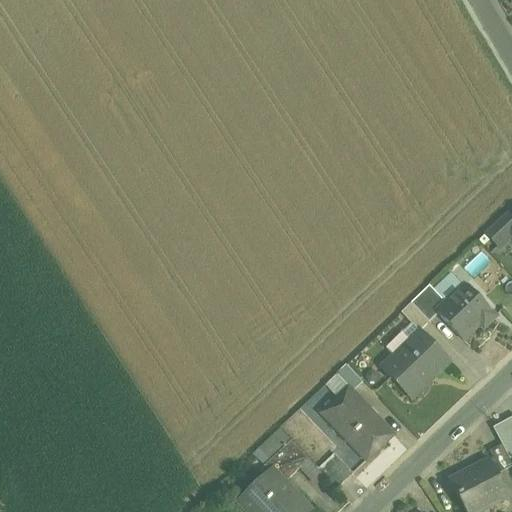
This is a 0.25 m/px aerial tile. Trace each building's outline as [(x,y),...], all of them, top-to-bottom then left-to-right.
[(511,220),(506,214),(486,233),(500,248),(511,236),(511,220)] [(496,318),(466,286),(450,301),(437,313),(439,315),(462,340),(479,323),(484,329),(496,318)] [(430,287),(412,304),(430,323),(439,315),(437,313),(450,301),(446,297),(443,300),(430,287)] [(412,304),(402,314),(419,333),(420,333),(421,332),(430,323),(412,304)] [(450,362),(421,332),(420,333),(423,336),(398,359),(395,357),(382,370),(408,397),(430,376),(433,378),(450,362)] [(346,366),(336,376),(346,387),(352,392),(361,382),(346,366)] [(352,392),(346,387),(323,410),(349,436),(343,441),(365,464),(394,435),(352,392)] [(511,452),(511,421),(500,427),(511,452)] [(290,441),(264,467),(268,472),(271,469),(286,483),(309,461),(290,441)] [(511,463),(502,445),(490,452),(493,459),(490,461),(498,475),(511,467),(511,463)] [(352,473),(334,454),(317,470),(336,489),(352,473)] [(490,461),(450,482),(465,511),(483,511),(509,499),(498,475),(490,461)] [(286,483),(271,469),(268,472),(238,504),(246,511),(300,511),(306,507),(310,511),(313,508),(286,483)]
